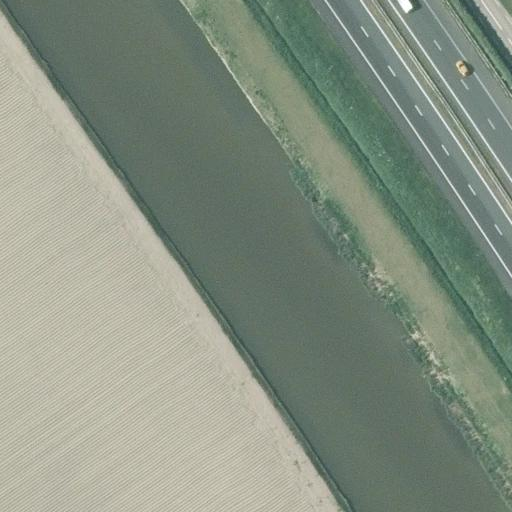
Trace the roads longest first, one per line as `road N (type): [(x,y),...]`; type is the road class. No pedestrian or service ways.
road 1 (motorway): [(340,0),(511,252)]
road 2 (motorway): [(511,159),(402,0)]
